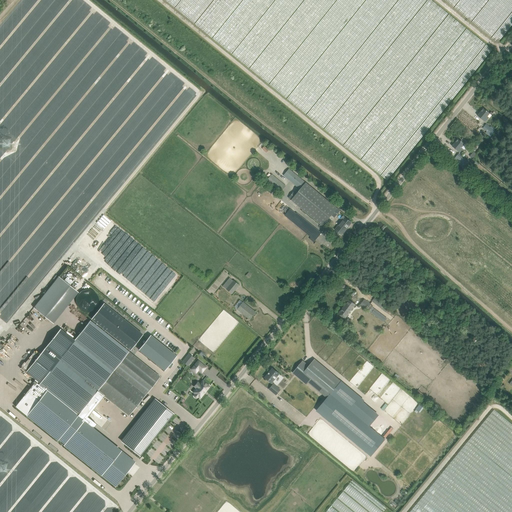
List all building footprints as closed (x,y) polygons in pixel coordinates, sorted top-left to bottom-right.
[(478,115),(479,117),(485,122),(488,118),(487,117),(490,113),(484,108),(479,113),(478,115)] [(486,124),(483,128),(491,134),(495,129),(491,126),(490,127),(486,124)] [(452,146),(454,148),(460,153),(460,152),(463,149),(462,148),(465,144),(466,142),(462,139),(461,140),(458,139),(454,144),(452,146)] [(468,162),(458,153),(453,159),(464,168),(465,167),(470,170),(473,167),(468,162)] [(340,211),(289,169),(283,175),(300,189),(297,193),(294,190),(288,197),(325,228),(332,221),(329,218),(331,215),(334,217),(340,211)] [(267,180),(281,192),(286,186),(272,174),(267,180)] [(318,230),(296,212),(291,220),(312,237),(315,240),(321,233),(318,230)] [(341,235),(345,231),(352,222),(343,216),(341,219),(343,220),(335,230),(337,231),(336,232),(339,235),(340,234),(341,235)] [(6,265),(15,251),(17,250),(18,242),(20,245),(21,243),(22,233),(19,235),(17,230),(12,229),(8,237),(6,232),(3,238),(3,230),(0,230),(0,265),(0,266),(2,265),(1,261),(4,263),(5,261),(6,265)] [(232,294),(240,285),(234,280),(233,281),(230,278),(223,286),(226,289),(232,294)] [(92,311),(93,291),(78,290),(77,307),(86,307),(85,311),(92,311)] [(371,303),(385,312),(387,309),(382,306),(383,303),(374,297),(371,303)] [(40,299),(33,307),(49,320),(56,312),(40,299)] [(356,304),(353,302),(349,299),(339,314),(345,318),(356,304)] [(371,304),(364,299),(360,304),(372,312),(374,308),(372,307),(373,306),(371,304)] [(256,312),(252,309),(243,302),(238,309),(250,319),(256,312)] [(104,303),(92,318),(131,350),(140,338),(122,324),(125,320),(104,303)] [(29,390),(15,407),(58,440),(59,439),(65,444),(64,445),(115,487),(127,472),(114,461),(121,452),(111,445),(113,443),(94,428),(97,424),(88,417),(94,409),(104,396),(129,416),(160,376),(129,351),(90,320),(75,340),(60,329),(26,372),(35,379),(34,381),(35,381),(29,390)] [(150,335),(139,350),(165,371),(176,356),(150,335)] [(0,372),(2,374),(15,355),(3,347),(7,341),(0,336),(0,372)] [(189,354),(182,362),(187,366),(194,358),(189,354)] [(353,414),(365,400),(342,381),(315,358),(309,365),(303,360),(293,373),(307,384),(309,382),(327,398),(316,411),(371,457),(385,440),(353,414)] [(198,360),(191,369),(196,373),(199,370),(202,372),(206,367),(198,360)] [(272,383),(275,379),(279,374),(273,368),(265,377),(272,383)] [(196,388),(193,392),(195,394),(194,394),(194,396),(195,397),(197,397),(198,397),(198,396),(200,398),(210,386),(203,381),(200,384),(198,382),(194,386),(196,388)] [(276,395),(280,391),(281,390),(274,384),(269,389),(276,395)] [(427,397),(418,390),(415,393),(424,401),(427,397)] [(125,444),(140,456),(174,414),(159,401),(125,444)] [(419,404),(416,409),(420,412),(424,407),(419,404)] [(381,511),(383,510),(347,483),(325,511),(381,511)]
